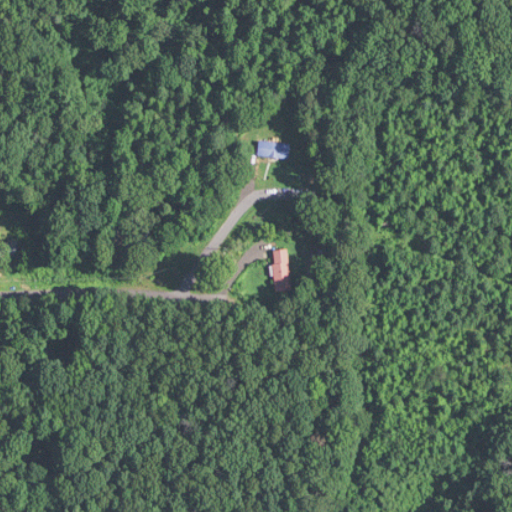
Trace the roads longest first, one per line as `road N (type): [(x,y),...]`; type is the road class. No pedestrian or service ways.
road 1 (residential): [(0,295),(178,296),(250,198),(331,195)]
road 2 (residential): [(139,293),(150,211),(209,72)]
